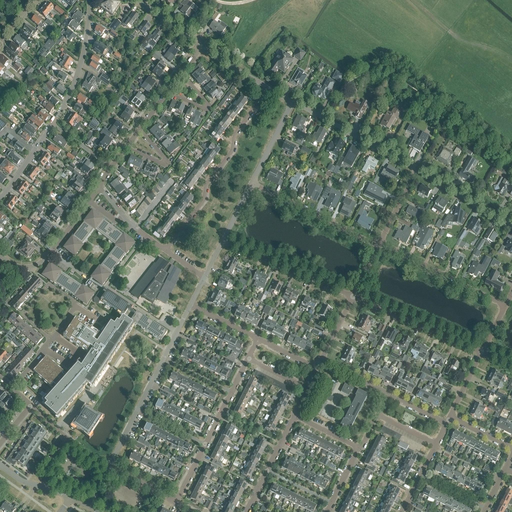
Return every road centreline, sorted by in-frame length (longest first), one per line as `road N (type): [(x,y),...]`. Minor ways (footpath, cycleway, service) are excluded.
road 1 (residential): [(164,251),(268,88)]
road 2 (residential): [(109,465),(190,306)]
road 3 (residential): [(175,503),(247,360)]
road 4 (residential): [(110,167),(198,46)]
road 5 (residential): [(504,306),(385,243),(377,246)]
road 6 (residential): [(377,246),(250,183)]
road 7 (residential): [(415,167),(291,101)]
road 8 (residential): [(352,297),(223,242)]
road 9 (residential): [(481,351),(352,297)]
road 10 (residential): [(0,258),(16,267),(39,265),(98,187)]
road 11 (residential): [(88,0),(80,70),(54,122)]
